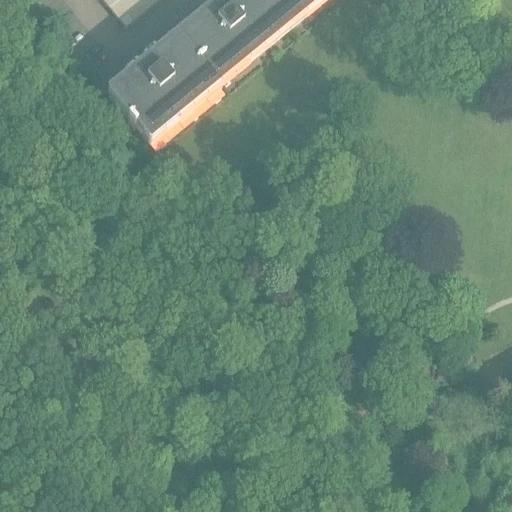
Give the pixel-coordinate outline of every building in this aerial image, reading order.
[(99,0),(110,12),(120,4),(116,0),(99,0)] [(144,15),(131,0),(125,0),(120,4),(135,23),(144,15)] [(154,8),(147,0),(131,0),(144,15),(154,8)] [(288,32),(261,0),(229,0),(178,42),(218,90),(288,32)] [(327,0),(261,0),(288,32),(327,0)] [(120,4),(110,12),(125,31),(135,23),(120,4)] [(218,90),(178,42),(108,99),(129,124),(127,125),(135,132),(148,147),(218,90)]
